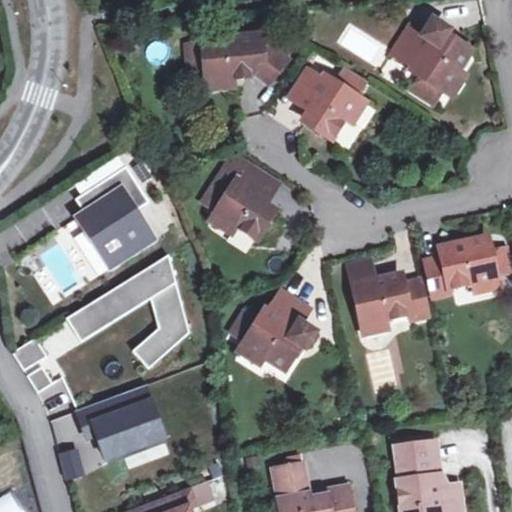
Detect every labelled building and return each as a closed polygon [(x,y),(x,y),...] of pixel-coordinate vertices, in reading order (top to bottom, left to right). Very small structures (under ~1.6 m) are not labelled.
[(441,91),(443,93),(457,71),(471,51),(445,35),(448,30),(433,20),(424,33),(410,24),(392,50),(412,64),(408,69),(422,78),(413,91),(432,104),(441,91)] [(202,85),(226,83),(247,80),(253,74),(269,84),(288,61),(264,42),(261,43),(260,36),(199,41),(199,47),(181,48),(184,71),(201,70),(202,85)] [(457,71),(443,93),(451,97),(464,76),(457,71)] [(315,114),(308,125),(335,141),(349,119),(360,101),(357,99),(366,84),(346,72),(338,86),(325,78),(323,81),(308,72),(292,98),(309,110),(315,114)] [(227,91),(226,83),(202,85),(203,93),(227,91)] [(360,101),(349,119),(355,124),(367,105),(360,101)] [(315,114),(309,110),(303,120),(308,125),(315,114)] [(219,213),(216,217),(235,229),(256,242),(272,217),(261,209),(265,203),(276,185),(251,169),(242,164),(237,171),(230,165),(218,185),(205,204),(219,213)] [(110,278),(160,245),(138,212),(147,206),(124,171),(75,203),(83,215),(73,222),(110,278)] [(265,203),(261,209),(272,217),(276,211),(265,203)] [(235,229),(216,217),(212,225),(230,237),(235,229)] [(451,290),(473,285),(497,279),(496,276),(511,272),(511,268),(508,250),(492,253),(488,239),(468,243),(457,246),(442,249),(444,258),(427,261),(435,298),(451,293),(451,290)] [(168,257),(80,312),(90,328),(152,290),(153,294),(176,288),(168,257)] [(384,278),(373,280),(353,285),(362,326),(385,321),(408,315),(409,321),(428,317),(420,280),(403,284),(401,275),(384,278)] [(497,279),(473,285),(475,293),(499,287),(497,279)] [(132,353),(148,371),(188,335),(176,288),(153,294),(154,298),(162,327),(132,353)] [(80,312),(65,321),(77,339),(80,345),(94,336),(154,298),(153,294),(152,290),(90,328),(80,312)] [(244,314),(231,333),(245,342),(241,345),(261,357),(280,370),(296,346),(301,349),(312,333),(298,324),(307,310),(280,292),(267,313),(264,312),(257,323),(244,314)] [(65,321),(35,340),(46,359),(77,339),(65,321)] [(385,321),(362,326),(363,334),(387,330),(385,321)] [(35,340),(11,354),(23,373),(46,359),(35,340)] [(237,353),(256,365),(261,358),(241,345),(237,353)] [(255,415),(277,394),(257,372),(231,389),(255,415)] [(105,460),(162,439),(143,388),(77,412),(83,430),(93,426),(96,436),(105,460)] [(87,439),(96,436),(93,426),(83,430),(87,439)] [(398,482),(402,511),(449,511),(449,504),(462,503),(460,485),(445,487),(439,476),(434,443),(396,449),(401,482),(398,482)] [(273,471),(280,511),(353,511),(349,487),(326,491),(327,496),(310,499),(310,495),(304,465),(273,471)] [(188,490),(195,507),(214,500),(207,483),(188,490)] [(0,511),(24,511),(11,489),(0,496),(0,511)] [(188,490),(128,511),(189,511),(188,509),(195,507),(188,490)] [(449,504),(449,511),(462,511),(462,503),(449,504)]
